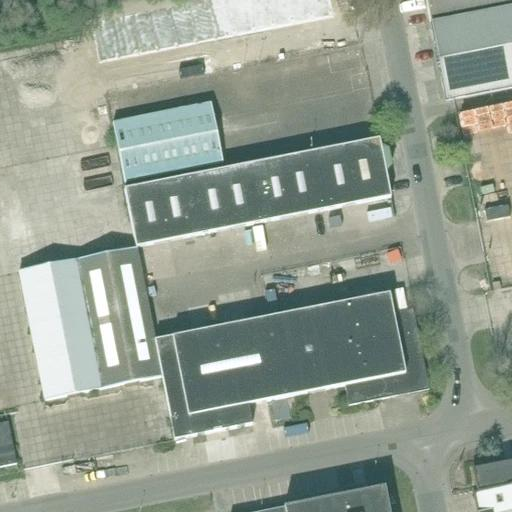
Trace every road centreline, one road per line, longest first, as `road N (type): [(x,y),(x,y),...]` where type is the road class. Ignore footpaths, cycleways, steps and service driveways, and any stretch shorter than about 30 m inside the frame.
road 1 (unclassified): [(481,421),(387,0)]
road 2 (unclassified): [(49,504),(439,429)]
